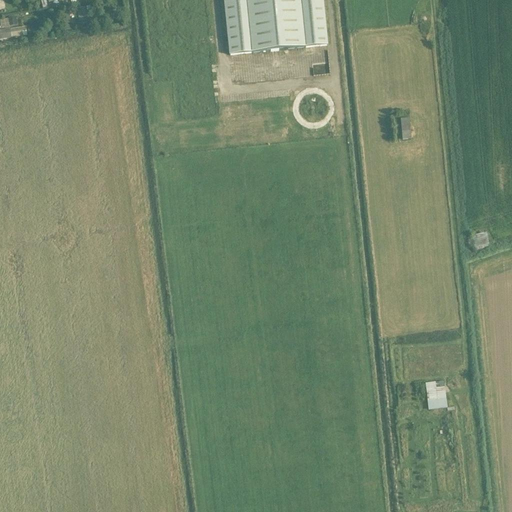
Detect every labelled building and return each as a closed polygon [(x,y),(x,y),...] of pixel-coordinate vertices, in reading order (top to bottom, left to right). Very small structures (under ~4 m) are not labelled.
[(7,15),(7,26),(17,26),(17,15),(7,15)] [(0,30),(0,40),(11,39),(27,37),(25,27),(10,30),(10,29),(0,30)] [(217,67),(214,68),(214,70),(218,69),(219,74),(237,72),(237,71),(248,70),(248,74),(250,74),(250,77),(260,76),(260,81),(276,79),(275,72),(283,71),(283,72),(292,71),(292,70),(305,68),(308,92),(327,90),(325,69),(325,62),(323,43),(303,45),(305,64),(292,65),(291,64),(294,64),(294,63),(291,63),(291,55),(285,56),(285,57),(279,58),(279,57),(274,57),(272,41),(256,42),(257,57),(251,57),(247,58),(247,60),(239,61),(238,47),(224,49),(225,54),(222,54),(222,58),(216,59),(217,67)] [(401,119),(401,139),(415,139),(415,126),(410,127),(410,118),(401,119)] [(471,236),(474,250),(489,247),(486,233),(471,236)] [(428,410),(447,407),(444,386),(437,387),(436,381),(424,383),(428,410)]
